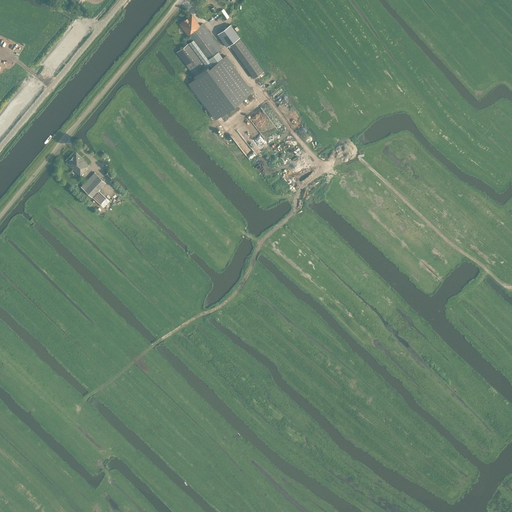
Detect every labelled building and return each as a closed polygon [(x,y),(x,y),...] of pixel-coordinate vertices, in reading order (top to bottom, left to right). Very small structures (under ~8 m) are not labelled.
[(191,15),(179,24),(187,34),(169,48),(218,112),(251,86),(202,23),(200,25),(191,15)] [(263,71),(231,26),(218,35),(227,48),(230,45),(254,78),(263,71)] [(292,123),(297,118),(290,111),(285,116),(292,123)] [(233,138),(239,137),(239,139),(241,139),(239,131),(232,133),(233,138)] [(87,167),(89,165),(76,152),(74,154),(67,163),(80,175),(88,168),(87,167)] [(105,174),(109,179),(113,175),(108,170),(105,174)] [(81,187),(92,197),(105,183),(94,172),(81,187)] [(100,204),(103,207),(109,200),(106,197),(100,204)]
